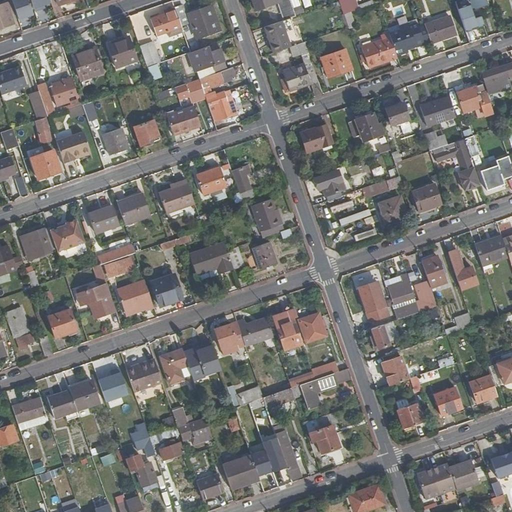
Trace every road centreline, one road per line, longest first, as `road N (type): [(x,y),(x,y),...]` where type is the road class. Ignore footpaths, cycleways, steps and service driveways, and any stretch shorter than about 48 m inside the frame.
road 1 (residential): [(0,382),(325,270)]
road 2 (residential): [(0,216),(273,122)]
road 3 (residential): [(273,122),(511,38)]
road 4 (residential): [(391,459),(325,270)]
road 5 (residential): [(325,270),(511,206)]
road 6 (residential): [(238,511),(391,459)]
road 7 (residential): [(325,270),(273,122)]
road 8 (residential): [(0,50),(144,0)]
road 9 (residential): [(273,122),(231,0)]
road 10 (residential): [(391,459),(511,417)]
